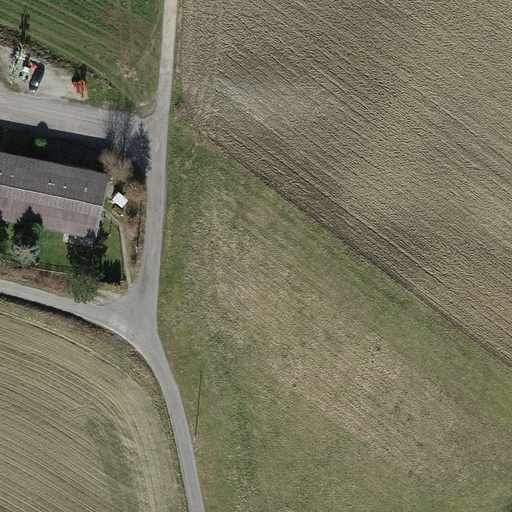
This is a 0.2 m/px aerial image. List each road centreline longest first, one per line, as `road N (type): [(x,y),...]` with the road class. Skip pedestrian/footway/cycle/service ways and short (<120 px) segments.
road 1 (residential): [(0,288),(147,330),(186,436),(200,511)]
road 2 (track): [(147,330),(174,0)]
